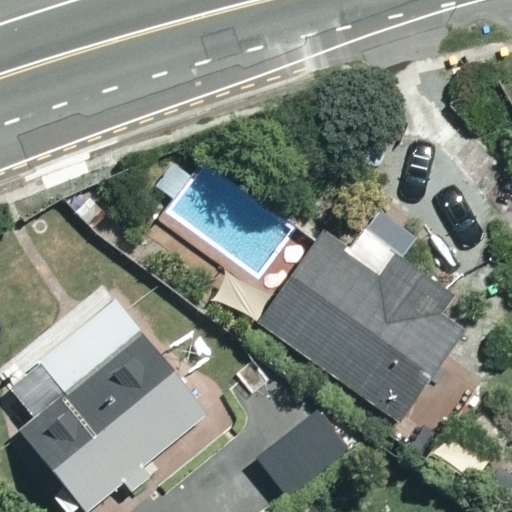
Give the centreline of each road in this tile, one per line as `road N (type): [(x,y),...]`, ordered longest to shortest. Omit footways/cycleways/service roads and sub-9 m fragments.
road 1 (residential): [(217,10),(0,140)]
road 2 (trunk): [(0,72),(217,10)]
